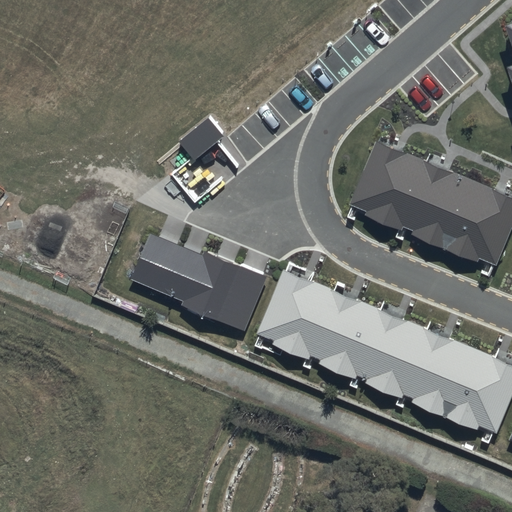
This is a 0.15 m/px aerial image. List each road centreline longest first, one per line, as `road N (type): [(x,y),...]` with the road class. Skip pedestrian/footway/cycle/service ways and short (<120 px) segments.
road 1 (track): [(511,484),(0,267)]
road 2 (residential): [(511,317),(350,251),(319,219),(309,183),(316,143),(340,108),(466,0)]
